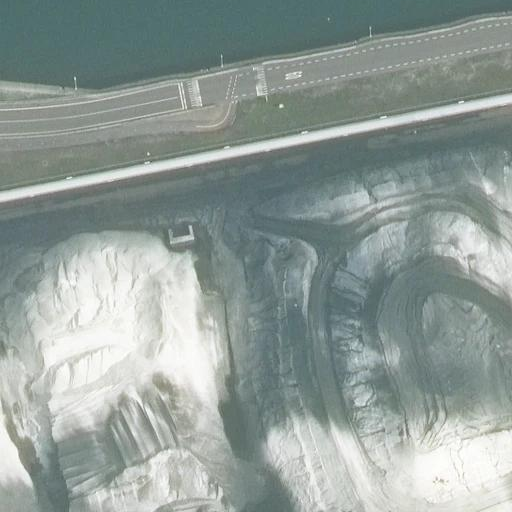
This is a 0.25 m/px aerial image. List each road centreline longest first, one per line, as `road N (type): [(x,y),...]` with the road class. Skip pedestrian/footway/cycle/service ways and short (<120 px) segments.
road 1 (unclassified): [(511,31),(231,85)]
road 2 (unclassified): [(0,122),(97,114),(231,85)]
